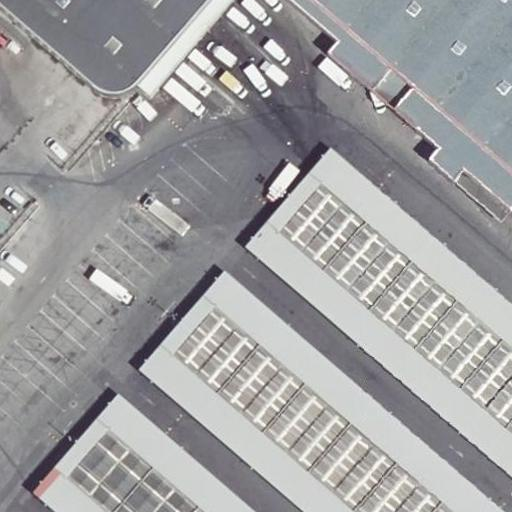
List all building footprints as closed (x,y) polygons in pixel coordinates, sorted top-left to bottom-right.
[(0,0),(0,9),(93,92),(98,96),(109,99),(120,99),(130,94),(138,87),(140,84),(180,39),(192,51),(236,0),(0,0)] [(511,175),(390,69),(311,0),(284,0),(338,47),(328,58),(364,89),(373,78),(424,122),(414,134),(438,154),(428,165),(452,186),(461,175),(508,216),(511,218),(511,175)] [(311,0),(390,69),(449,0),(311,0)] [(511,0),(449,0),(390,69),(511,175),(511,0)] [(140,84),(138,87),(151,98),(192,51),(180,39),(140,84)] [(373,78),(364,89),(414,134),(424,122),(373,78)] [(511,315),(330,160),(246,256),(511,483),(511,315)] [(461,175),(452,186),(499,227),(508,216),(461,175)] [(142,379),(296,511),(492,511),(225,283),(142,379)] [(53,511),(243,511),(117,403),(36,497),(53,511)]
